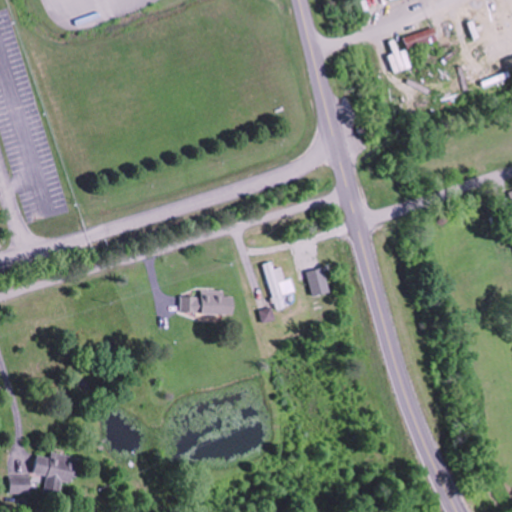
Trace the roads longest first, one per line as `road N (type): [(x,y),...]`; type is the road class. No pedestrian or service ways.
road 1 (tertiary): [(301,0),(394,362),(455,511)]
road 2 (residential): [(336,138),(274,173),(0,254)]
road 3 (residential): [(357,219),(511,173)]
